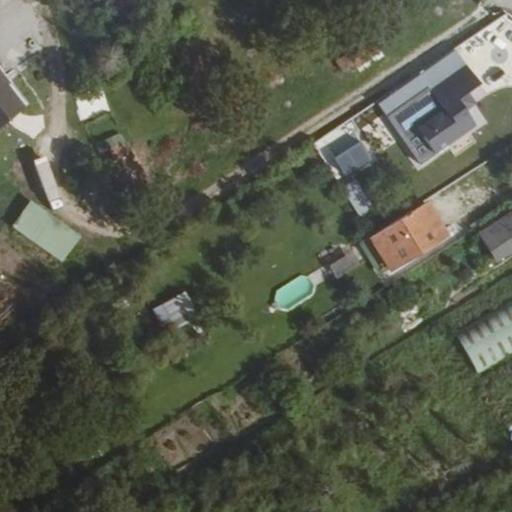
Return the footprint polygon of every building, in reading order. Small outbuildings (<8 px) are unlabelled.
[(373,48),(364,35),(331,56),(337,67),(349,59),(351,62),(373,48)] [(472,87),(457,68),(425,91),(438,109),(413,127),(431,151),(468,125),(451,102),(472,87)] [(0,128),(29,107),(0,69),(0,128)] [(359,131),(332,147),(346,172),(374,156),(359,131)] [(359,218),(375,209),(356,179),(341,189),(359,218)] [(450,234),(430,202),(376,236),(396,269),(450,234)] [(511,213),(478,234),(492,255),(511,243),(511,213)] [(360,264),(347,243),(325,257),(337,278),(360,264)] [(511,250),(511,243),(492,255),(496,260),(511,250)] [(187,293),(152,306),(163,332),(197,319),(187,293)] [(511,307),(461,332),(475,361),(511,343),(511,307)]
